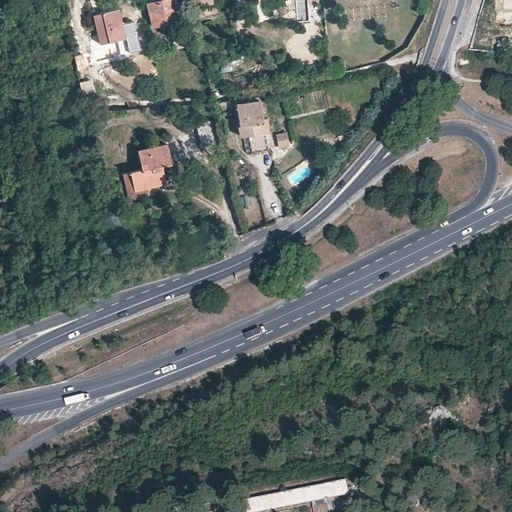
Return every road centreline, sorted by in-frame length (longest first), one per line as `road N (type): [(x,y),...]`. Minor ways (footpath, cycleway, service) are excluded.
road 1 (primary): [(342,190),(445,127),(482,137),(492,178),(466,211),(372,259),(316,299)]
road 2 (primary): [(0,464),(76,420),(271,337),(316,299)]
road 3 (primary): [(0,412),(115,384),(316,299)]
road 4 (secondary): [(447,0),(429,60),(342,190)]
road 5 (primary): [(316,299),(511,204)]
road 6 (secondary): [(342,190),(286,239),(157,296)]
road 7 (secondary): [(157,296),(65,332),(0,372)]
road 8 (primary): [(157,296),(123,297),(0,343)]
road 9 (secondary): [(342,190),(379,156),(442,65)]
